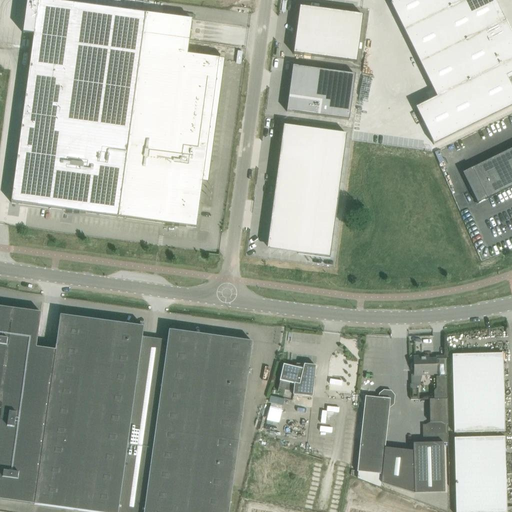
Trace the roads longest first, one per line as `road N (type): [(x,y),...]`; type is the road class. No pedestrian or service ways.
road 1 (unclassified): [(266,0),(225,300)]
road 2 (unclassified): [(225,300),(368,319),(511,304)]
road 3 (unclassified): [(0,267),(225,300)]
